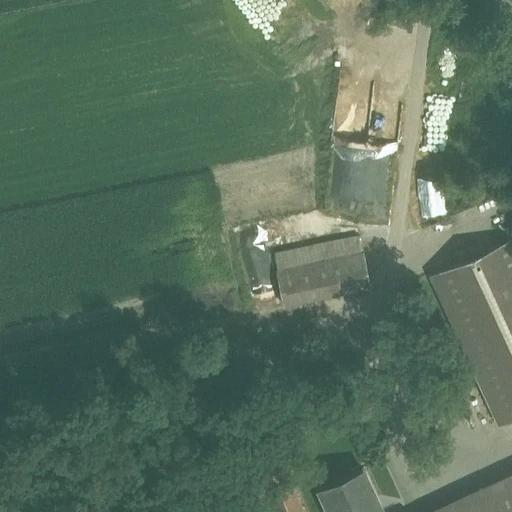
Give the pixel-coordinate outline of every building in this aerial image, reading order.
[(434,123),(452,125),(456,69),(442,68),(441,80),(426,78),(421,136),(433,137),(434,123)] [(381,218),(394,121),(340,114),(326,210),(381,218)] [(417,201),(428,200),(429,216),(445,215),(443,169),(425,170),(426,187),(417,188),(417,201)] [(511,238),(431,275),(499,422),(511,416),(511,238)] [(362,252),(278,270),(284,302),(368,284),(362,252)] [(303,511),(283,466),(252,479),(267,511),(303,511)] [(382,511),(362,467),(320,486),(331,511),(382,511)] [(451,502),(431,511),(430,511),(429,511),(407,511),(407,510),(407,511),(511,511),(511,474),(506,477),(506,476),(505,477),(488,485),(487,485),(487,486),(470,493),(469,494),(452,502),(452,501),(450,502),(451,502)]
